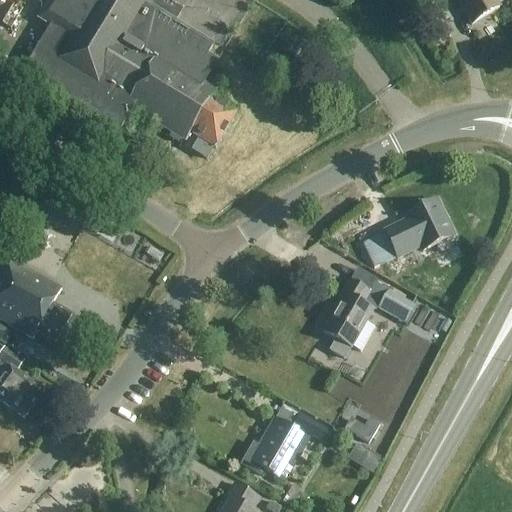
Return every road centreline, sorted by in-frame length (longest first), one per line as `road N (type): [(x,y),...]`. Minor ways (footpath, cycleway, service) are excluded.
road 1 (tertiary): [(213,257),(0,128)]
road 2 (tertiary): [(213,257),(297,197),(415,134)]
road 3 (unclassified): [(90,416),(213,257)]
road 4 (primary): [(403,511),(476,380)]
road 5 (unknown): [(386,94),(322,14),(296,0)]
road 6 (unclassified): [(0,505),(90,416)]
